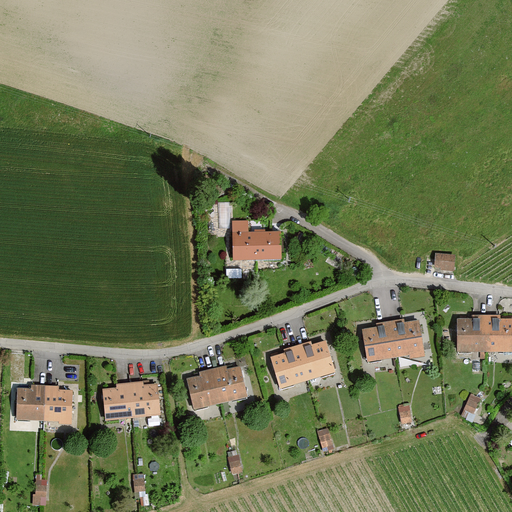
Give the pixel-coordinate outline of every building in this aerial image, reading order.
[(224,185),(207,175),(201,186),(218,196),(224,185)] [(283,260),(282,231),(250,232),(250,221),(235,222),(236,261),(283,260)] [(456,253),(437,252),(435,268),(454,269),(456,253)] [(511,317),(486,318),(486,350),(511,349),(511,317)] [(486,350),(486,318),(457,318),(458,350),(486,350)] [(390,324),(395,356),(423,351),(418,320),(390,324)] [(395,356),(390,324),(362,329),(367,360),(395,356)] [(324,340),(297,348),(307,378),(334,370),(324,340)] [(307,378),(297,348),(271,356),(280,386),(307,378)] [(239,365),(213,371),(221,402),(247,395),(239,365)] [(221,402),(213,371),(187,377),(194,408),(221,402)] [(157,382),(129,385),(132,416),(160,413),(157,382)] [(105,418),(132,416),(129,385),(102,387),(105,418)] [(43,419),(43,387),(16,386),(15,418),(43,419)] [(71,388),(43,387),(43,419),(71,419),(71,388)] [(471,394),(464,409),(473,413),(480,398),(471,394)] [(412,422),(410,404),(399,405),(401,423),(412,422)] [(334,448),(328,428),(318,431),(324,451),(334,448)] [(243,470),(239,454),(229,457),(233,473),(243,470)] [(146,490),(145,473),(134,474),(136,491),(146,490)] [(46,505),(46,480),(34,480),(34,505),(46,505)]
